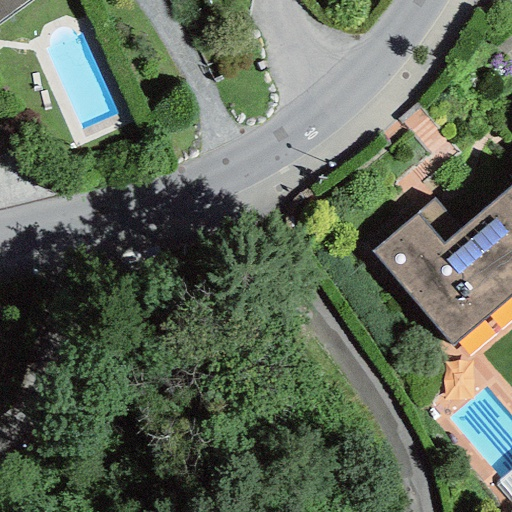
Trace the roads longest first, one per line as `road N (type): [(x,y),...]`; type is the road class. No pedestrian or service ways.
road 1 (tertiary): [(353,98),(331,124),(240,171),(79,216)]
road 2 (residential): [(79,216),(81,292),(26,408),(0,430)]
road 3 (residential): [(353,98),(298,46),(282,21),(281,0)]
